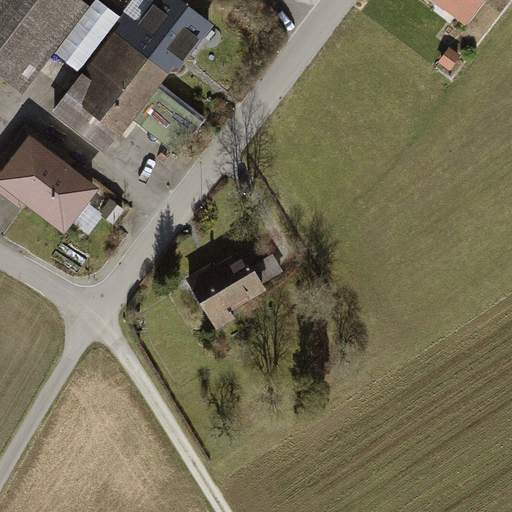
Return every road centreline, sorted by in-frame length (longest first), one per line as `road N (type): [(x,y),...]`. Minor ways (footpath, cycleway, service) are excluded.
road 1 (track): [(0,479),(97,308),(223,511)]
road 2 (residential): [(97,308),(338,0)]
